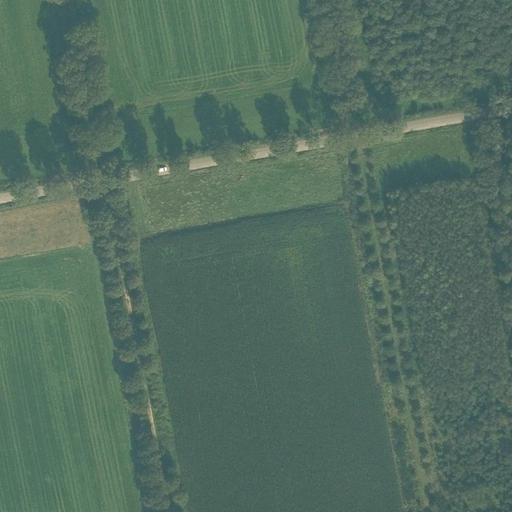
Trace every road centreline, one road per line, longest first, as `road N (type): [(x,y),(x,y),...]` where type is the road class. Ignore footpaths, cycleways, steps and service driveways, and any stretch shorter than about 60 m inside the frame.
road 1 (track): [(166,511),(70,0)]
road 2 (unclassified): [(511,108),(0,198)]
